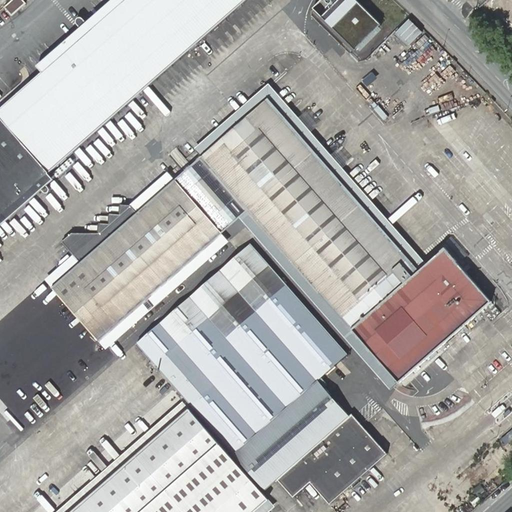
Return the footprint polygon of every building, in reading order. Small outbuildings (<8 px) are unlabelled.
[(123,0),(93,27),(88,21),(82,15),(80,14),(77,15),(76,18),(76,20),(81,26),(87,33),(43,71),(0,108),(0,114),(50,172),(244,0),(123,0)] [(23,0),(12,0),(4,7),(12,16),(26,3),(23,0)] [(123,0),(111,0),(88,21),(93,27),(123,0)] [(352,50),(379,25),(355,0),(319,0),(312,7),(352,50)] [(407,46),(421,33),(408,19),(394,32),(407,46)] [(38,65),(43,71),(87,33),(81,26),(79,29),(38,65)] [(60,42),(65,38),(57,28),(52,33),(60,42)] [(361,62),(376,47),(370,41),(355,56),(361,62)] [(268,100),(201,158),(248,211),(352,330),(418,271),(268,100)] [(50,172),(0,114),(0,227),(56,179),(50,172)] [(307,116),(302,121),(311,130),(316,125),(307,116)] [(341,168),(349,161),(338,149),(330,156),(341,168)] [(52,287),(99,341),(239,219),(248,211),(201,158),(175,180),(52,287)] [(45,280),(52,287),(175,180),(168,172),(167,173),(131,206),(122,206),(121,216),(111,215),(111,225),(101,225),(101,235),(72,234),(63,242),(74,255),(45,280)] [(248,211),(239,219),(391,391),(395,386),(399,383),(352,330),(248,211)] [(161,323),(137,344),(177,390),(183,397),(186,400),(187,401),(266,491),(278,480),(294,498),(311,483),(330,505),(388,454),(352,414),(350,416),(319,381),(348,355),(311,313),(251,244),(161,323)] [(434,282),(457,262),(445,248),(425,265),(422,268),(434,282)] [(422,268),(418,271),(352,330),(399,383),(492,302),(457,262),(434,282),(422,268)] [(252,511),(268,499),(192,412),(76,511),(252,511)] [(458,511),(465,505),(459,499),(452,506),(458,511)]
